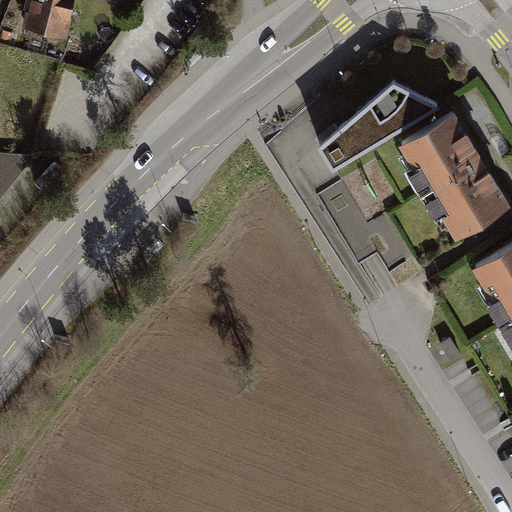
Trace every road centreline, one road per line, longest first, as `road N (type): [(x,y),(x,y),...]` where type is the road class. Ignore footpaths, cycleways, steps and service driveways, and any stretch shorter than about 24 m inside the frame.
road 1 (secondary): [(0,330),(116,197),(249,79)]
road 2 (secondary): [(249,79),(303,62),(379,0)]
